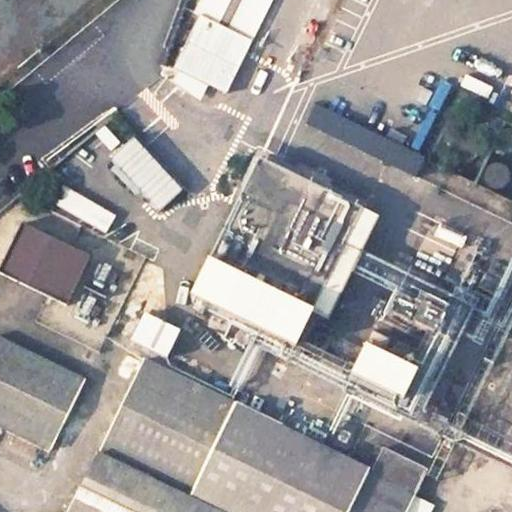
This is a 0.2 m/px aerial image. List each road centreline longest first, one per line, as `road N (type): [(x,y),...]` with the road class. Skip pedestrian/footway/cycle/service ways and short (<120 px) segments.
road 1 (unknown): [(511,0),(481,31),(395,71),(250,120)]
road 2 (residential): [(0,153),(140,32),(156,0)]
road 3 (unknown): [(101,65),(211,192)]
road 4 (unknown): [(120,49),(250,120)]
road 5 (unknown): [(299,0),(250,120)]
